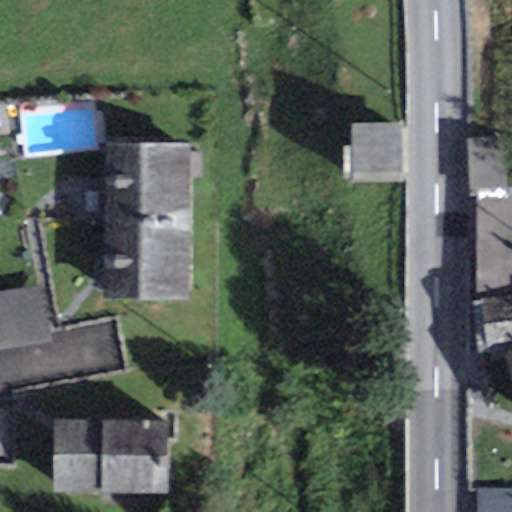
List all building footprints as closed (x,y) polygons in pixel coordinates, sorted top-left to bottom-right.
[(401,125),(351,126),(351,183),(401,182),(401,125)] [(104,144),(103,223),(189,224),(190,145),(104,144)] [(189,224),(103,223),(101,299),(188,301),(189,224)] [(41,287),(0,293),(0,353),(50,346),(41,287)] [(511,297),(471,303),(475,356),(504,354),(511,351),(511,297)] [(163,422),(54,419),(52,494),(161,497),(163,422)] [(511,511),(511,490),(477,490),(477,511),(511,511)]
